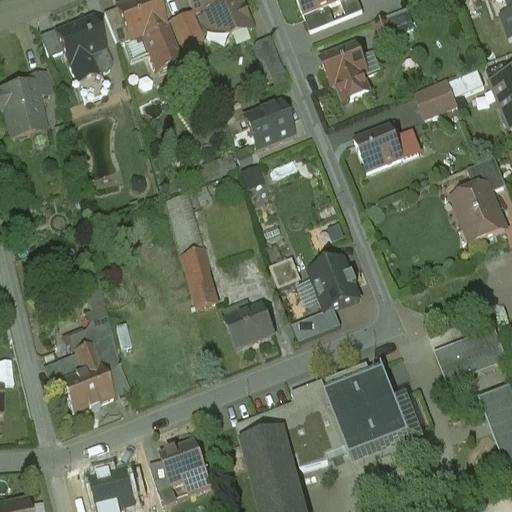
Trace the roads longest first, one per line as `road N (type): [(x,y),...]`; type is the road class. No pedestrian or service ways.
road 1 (residential): [(51,463),(393,332)]
road 2 (residential): [(393,332),(262,0)]
road 3 (residential): [(511,287),(393,332)]
